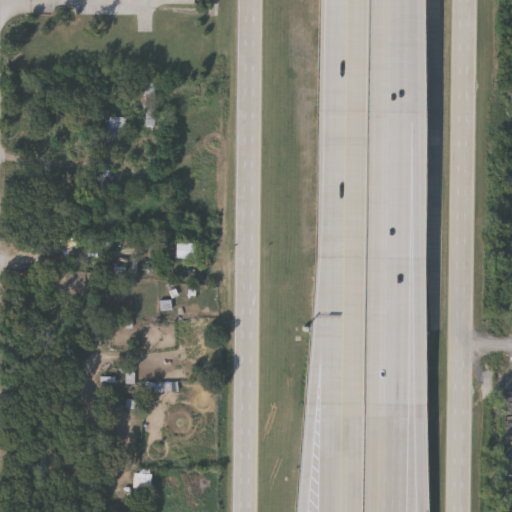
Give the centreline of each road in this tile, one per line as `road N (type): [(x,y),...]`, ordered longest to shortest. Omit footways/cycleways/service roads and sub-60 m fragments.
road 1 (secondary): [(458,511),(462,0)]
road 2 (motorway): [(424,404),(419,178),(401,64)]
road 3 (motorway): [(393,405),(401,64)]
road 4 (secondary): [(250,0),(248,276)]
road 5 (motorway): [(348,0),(344,264)]
road 6 (secondary): [(248,276),(245,511)]
road 7 (motorway): [(344,264),(315,404)]
road 8 (motorway): [(344,264),(345,404)]
